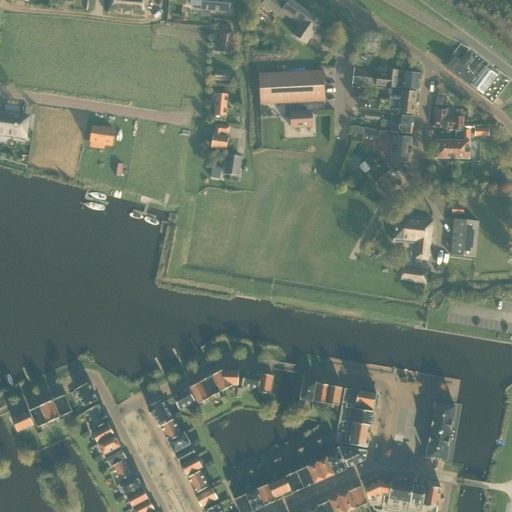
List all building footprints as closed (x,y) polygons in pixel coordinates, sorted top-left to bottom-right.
[(109,0),(108,14),(146,17),(147,0),(109,0)] [(191,0),(191,5),(210,7),(210,11),(229,13),(231,1),(220,0),(191,0)] [(294,35),(301,40),(307,44),(311,38),(317,43),(325,32),(319,27),(322,22),(289,0),(287,4),(280,0),(264,0),(262,4),(283,19),(286,15),(301,26),(294,35)] [(221,26),(220,31),(219,31),(219,38),(217,38),(215,52),(231,54),(233,33),(230,32),(230,27),(221,26)] [(367,60),(370,54),(364,51),(361,57),(367,60)] [(466,52),(460,60),(455,56),(446,67),(482,94),(496,75),(466,52)] [(357,55),(351,65),(363,67),(367,60),(361,57),(357,55)] [(377,86),(400,89),(401,80),(398,80),(399,72),(399,71),(388,70),(387,75),(378,74),(378,71),(354,68),(352,85),(359,86),(377,88),(377,86)] [(291,117),(292,127),(312,126),(311,111),(305,111),(305,102),(325,101),(324,70),(259,73),(260,104),(286,102),(286,117),(291,117)] [(215,71),(215,80),(229,81),(229,72),(215,71)] [(398,80),(401,80),(400,89),(418,90),(420,74),(404,72),(404,73),(399,72),(398,80)] [(439,84),(441,93),(448,92),(447,83),(439,84)] [(217,88),(215,115),(216,116),(226,116),(228,95),(227,95),(228,89),(217,88)] [(390,95),(390,100),(416,103),(417,92),(392,90),(392,95),(390,95)] [(435,103),(442,106),(445,99),(438,96),(435,103)] [(361,107),(379,109),(380,99),(362,97),(361,107)] [(415,115),(416,103),(390,100),(389,106),(395,107),(395,106),(400,107),(399,113),(415,115)] [(447,128),(447,131),(450,131),(463,129),(464,126),(464,117),(448,116),(449,108),(435,107),(433,127),(447,128)] [(365,119),(380,121),(381,113),(366,111),(365,119)] [(0,131),(3,132),(3,134),(25,137),(28,117),(0,112),(0,131)] [(391,122),(385,122),(385,124),(400,126),(400,123),(414,125),(415,116),(391,114),(391,122)] [(400,126),(385,124),(385,122),(383,122),(382,128),(391,128),(391,131),(396,131),(397,130),(399,130),(399,133),(413,134),(414,125),(400,123),(400,126)] [(211,148),(227,150),(229,137),(230,127),(217,125),(215,135),(213,135),(211,148)] [(353,132),(363,135),(364,135),(365,129),(354,126),(353,132)] [(93,127),(90,142),(112,145),(114,129),(106,128),(106,129),(93,127)] [(365,129),(364,135),(363,135),(362,140),(373,142),(374,137),(379,138),(379,134),(389,135),(389,129),(380,128),(379,132),(365,129)] [(475,128),(475,136),(488,136),(488,128),(475,128)] [(456,140),(455,159),(470,159),(471,130),(463,130),(461,130),(461,140),(456,140)] [(450,131),(447,131),(447,132),(442,132),(442,136),(448,136),(448,141),(436,141),(436,159),(455,159),(456,140),(450,140),(450,131)] [(393,136),(390,161),(410,163),(413,138),(393,136)] [(169,139),(169,143),(141,138),(137,159),(153,161),(151,170),(168,173),(170,164),(177,166),(178,155),(182,155),(184,142),(169,139)] [(242,157),(228,155),(225,174),(231,175),(230,181),(238,182),(239,177),(242,157)] [(348,166),(358,170),(362,158),(353,155),(348,166)] [(375,162),(374,163),(370,158),(365,162),(370,169),(371,168),(377,164),(375,162)] [(371,174),(387,193),(397,185),(387,172),(391,169),(386,162),(380,167),(377,163),(377,164),(371,168),(374,172),(371,174)] [(221,169),(212,167),(211,177),(220,179),(221,169)] [(436,183),(430,172),(424,175),(430,186),(436,183)] [(415,258),(428,260),(429,245),(430,245),(432,219),(408,216),(409,213),(410,209),(405,209),(404,216),(404,218),(396,217),(393,240),(417,243),(415,258)] [(475,257),(478,221),(454,219),(451,255),(475,257)] [(415,270),(413,282),(425,284),(427,272),(415,270)] [(213,375),(222,392),(232,386),(238,386),(239,371),(224,371),(223,370),(213,375)] [(242,386),(259,389),(261,375),(244,372),(242,386)] [(261,375),(259,389),(258,392),(270,394),(273,376),(261,374),(261,375)] [(211,376),(200,382),(209,399),(220,393),(211,376)] [(300,400),(313,402),(316,384),(304,381),(300,400)] [(199,404),(209,399),(200,382),(190,388),(199,404)] [(75,390),(85,407),(97,400),(88,383),(75,390)] [(315,402),(326,404),(329,386),(318,384),(315,402)] [(329,386),(326,404),(339,406),(342,388),(329,386)] [(172,397),(179,410),(195,402),(188,389),(172,397)] [(369,408),(374,408),(376,394),(345,389),(342,403),(369,408)] [(72,412),(64,395),(54,400),(61,417),(72,412)] [(154,416),(159,425),(172,418),(162,400),(149,407),(150,408),(148,409),(152,417),(154,416)] [(52,401),(40,406),(48,423),(59,418),(52,401)] [(369,411),(369,408),(342,403),(339,421),(371,426),(373,412),(369,411)] [(426,458),(446,461),(455,407),(435,404),(426,458)] [(98,405),(90,409),(85,412),(95,430),(107,422),(109,421),(105,413),(103,414),(98,405)] [(38,428),(48,423),(40,406),(30,411),(38,428)] [(34,425),(28,412),(12,419),(18,432),(34,425)] [(160,426),(168,442),(181,435),(173,420),(160,426)] [(369,437),(371,426),(339,421),(337,431),(369,437)] [(92,433),(98,444),(114,436),(109,425),(92,433)] [(369,437),(337,431),(336,442),(367,448),(369,437)] [(184,433),(181,435),(168,442),(174,453),(190,444),(184,433)] [(114,436),(98,444),(96,446),(99,453),(102,452),(104,455),(120,446),(114,436)] [(175,455),(181,466),(197,457),(191,446),(175,455)] [(335,449),(336,450),(345,469),(365,460),(367,451),(340,447),(335,449)] [(111,468),(111,467),(124,460),(127,459),(121,448),(105,457),(111,468)] [(330,456),(327,458),(334,475),(346,470),(345,469),(336,450),(329,454),(330,456)] [(203,467),(197,457),(181,466),(186,476),(203,467)] [(325,479),(334,475),(327,458),(317,462),(325,479)] [(124,460),(111,467),(119,482),(132,475),(124,460)] [(315,484),(325,479),(317,462),(307,467),(315,484)] [(307,467),(296,472),(304,489),(315,484),(307,467)] [(187,478),(196,494),(209,487),(200,471),(187,478)] [(285,477),(291,491),(292,494),(304,489),(296,472),(285,477)] [(124,492),(126,496),(142,487),(136,476),(120,485),(117,487),(121,494),(124,492)] [(285,477),(268,485),(274,498),(291,491),(285,477)] [(374,510),(385,511),(386,511),(391,483),(379,480),(364,487),(374,510)] [(392,481),(391,483),(386,511),(397,511),(403,483),(392,481)] [(397,511),(408,511),(413,484),(403,483),(397,511)] [(274,498),(268,485),(268,484),(257,490),(264,507),(276,501),(274,498)] [(408,511),(422,511),(426,487),(413,484),(408,511)] [(427,486),(426,487),(422,511),(436,511),(437,510),(439,501),(441,488),(427,486)] [(360,487),(349,492),(356,509),(368,504),(360,487)] [(201,507),(203,506),(209,503),(218,499),(212,488),(196,497),(201,507)] [(245,492),(246,494),(254,511),(264,507),(257,490),(253,491),(252,488),(245,492)] [(127,498),(133,509),(149,500),(143,489),(127,498)] [(349,492),(339,496),(345,511),(349,511),(356,509),(349,492)] [(240,511),(252,511),(254,511),(246,494),(235,500),(240,511)] [(333,511),(345,511),(339,496),(329,501),(333,511)] [(150,511),(154,510),(149,500),(133,509),(134,511),(150,511)] [(333,511),(329,501),(318,506),(320,511),(333,511)]
